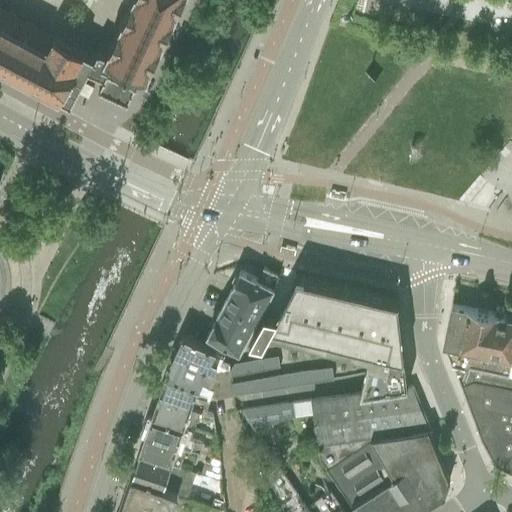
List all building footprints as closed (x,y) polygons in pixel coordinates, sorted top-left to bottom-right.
[(0,0),(0,63),(70,102),(72,100),(75,93),(89,67),(92,55),(84,50),(0,3),(0,0)] [(98,44),(92,55),(89,67),(102,74),(98,83),(126,96),(139,69),(146,72),(178,0),(128,0),(107,48),(98,44)] [(85,83),(80,93),(88,98),(93,87),(85,83)] [(0,315),(1,314),(2,313),(3,311),(3,310),(4,309),(4,308),(5,307),(5,306),(6,305),(6,304),(6,302),(7,301),(7,300),(7,299),(8,298),(8,297),(8,296),(8,295),(9,293),(9,292),(9,291),(9,290),(9,289),(9,288),(9,286),(10,285),(10,284),(10,283),(10,282),(10,280),(9,279),(9,278),(9,277),(9,276),(9,275),(9,273),(9,272),(8,271),(8,270),(8,269),(8,267),(7,266),(7,265),(6,264),(6,263),(6,262),(5,261),(5,260),(4,259),(4,258),(3,257),(3,255),(2,254),(2,253),(1,252),(1,251),(0,250),(0,232),(5,223),(9,214),(16,200),(15,199),(6,195),(0,191),(0,315)] [(241,270),(225,300),(257,318),(279,275),(263,267),(257,278),(241,270)] [(359,392),(408,385),(405,360),(398,298),(297,275),(276,313),(265,310),(249,338),(262,341),(271,324),(370,347),(359,392)] [(257,318),(225,300),(208,332),(240,350),(257,318)] [(451,303),(444,336),(511,351),(511,316),(504,314),(504,311),(502,307),(499,307),(496,309),(495,312),(451,303)] [(175,352),(213,369),(216,361),(210,358),(215,347),(184,333),(175,352)] [(511,473),(511,351),(444,336),(444,343),(480,434),(496,466),(511,474),(511,473)] [(108,342),(95,369),(103,372),(94,392),(104,396),(120,361),(110,356),(115,346),(108,342)] [(198,384),(199,384),(203,375),(209,378),(213,369),(175,352),(166,373),(198,384)] [(277,356),(269,357),(271,368),(279,367),(277,356)] [(269,357),(262,358),(263,369),(271,368),(269,357)] [(254,359),(256,370),(263,369),(262,358),(254,359)] [(246,360),(248,372),(256,370),(254,359),(246,360)] [(239,361),(240,373),(248,372),(246,360),(239,361)] [(196,390),(195,393),(205,396),(204,399),(233,395),(233,391),(231,380),(230,374),(229,369),(229,366),(216,361),(213,369),(209,378),(203,375),(199,384),(198,384),(196,390)] [(233,362),(229,369),(230,374),(240,373),(239,361),(233,362)] [(333,377),(331,365),(323,366),(325,378),(333,377)] [(323,366),(315,368),(317,379),(325,378),(323,366)] [(315,368),(308,369),(309,380),(317,379),(315,368)] [(309,380),(308,369),(300,370),(302,381),(309,380)] [(302,381),(300,370),(292,371),(294,382),(302,381)] [(292,371),(285,372),(286,383),(294,382),(292,371)] [(285,372),(277,373),(279,385),(286,383),(285,372)] [(166,373),(159,395),(200,409),(206,411),(206,409),(208,404),(209,401),(204,399),(205,396),(195,393),(196,390),(198,384),(166,373)] [(277,373),(269,374),(271,386),(279,385),(277,373)] [(269,374),(262,376),(264,387),(271,386),(269,374)] [(262,376),(254,377),(256,388),(264,387),(262,376)] [(254,377),(247,378),(248,389),(256,388),(254,377)] [(247,378),(239,379),(241,390),(248,389),(247,378)] [(239,379),(231,380),(233,391),(241,390),(239,379)] [(359,392),(311,400),(313,412),(318,444),(428,427),(410,385),(408,385),(359,392)] [(152,415),(151,416),(184,427),(184,425),(186,420),(187,416),(197,419),(199,414),(212,418),(214,418),(213,412),(206,409),(206,411),(200,409),(159,395),(152,415)] [(311,400),(263,407),(272,422),(282,418),(295,416),(295,415),(313,412),(311,400)] [(263,407),(243,410),(254,428),(255,430),(272,422),(263,407)] [(151,416),(145,434),(190,449),(193,439),(190,438),(193,430),(184,427),(151,416)] [(320,457),(356,510),(358,510),(358,511),(417,511),(444,494),(449,478),(428,427),(318,444),(320,457)] [(145,434),(139,453),(171,464),(171,463),(179,465),(182,457),(195,461),(199,452),(190,449),(145,434)] [(193,439),(190,449),(199,452),(210,456),(212,448),(202,444),(202,442),(193,439)] [(139,453),(131,476),(173,490),(187,496),(196,471),(179,465),(171,463),(171,464),(139,453)] [(205,461),(201,473),(222,480),(221,474),(219,459),(211,456),(209,462),(205,461)] [(266,470),(282,503),(286,511),(311,511),(278,462),(266,470)] [(131,476),(124,498),(166,511),(204,511),(207,504),(197,501),(187,496),(173,490),(131,476)] [(331,489),(322,494),(328,503),(332,508),(334,511),(358,511),(358,510),(356,510),(354,511),(346,511),(338,500),(332,491),(331,489)] [(322,494),(314,500),(320,508),(322,511),(334,511),(332,508),(328,503),(322,494)] [(166,511),(124,498),(118,511),(166,511)] [(214,498),(211,508),(223,511),(225,511),(224,502),(222,501),(214,498)] [(286,511),(282,503),(267,511),(286,511)]
